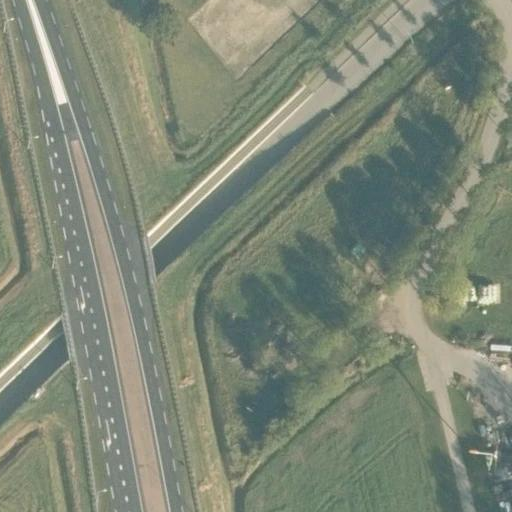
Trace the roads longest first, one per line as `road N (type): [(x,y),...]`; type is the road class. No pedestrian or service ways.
road 1 (tertiary): [(0,411),(433,0)]
road 2 (trunk): [(173,511),(102,178),(35,0)]
road 3 (trunk): [(17,0),(51,115),(133,511)]
road 4 (unclassified): [(397,309),(482,160),(511,59)]
